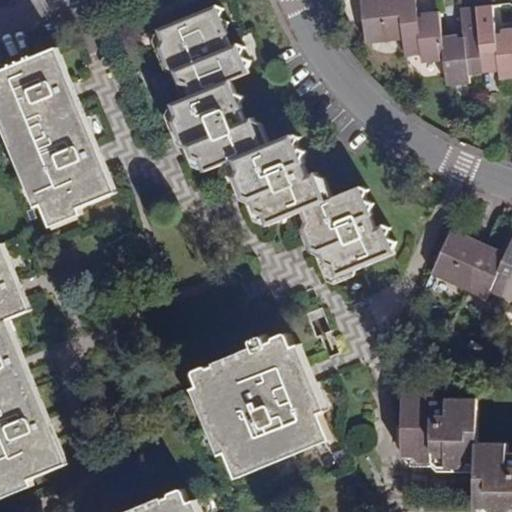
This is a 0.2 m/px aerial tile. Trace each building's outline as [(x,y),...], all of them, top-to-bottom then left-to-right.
[(403,40),(398,0),(360,0),(362,6),(365,44),(403,40)] [(413,0),(398,0),(403,40),(405,57),(420,55),(421,64),(444,62),(441,38),(438,13),(416,15),(413,0)] [(476,9),(483,75),(498,73),(499,80),(511,79),(511,30),(493,32),(491,8),(476,9)] [(462,36),(441,38),(444,62),(446,87),(468,85),(468,77),(483,75),(476,9),(459,12),(462,36)] [(212,173),(217,183),(245,171),(249,180),(246,186),(254,206),(260,209),(265,218),(274,225),(278,234),(310,219),(315,231),(312,236),(318,253),(326,256),(331,268),(338,270),(341,280),(402,253),(400,250),(405,242),(397,241),(395,237),(399,229),(389,228),(382,231),(376,218),(380,215),(379,212),(384,204),(376,203),(373,200),(378,193),(370,192),(337,207),(325,181),(318,184),(311,170),(316,167),(315,164),(319,156),(311,156),(310,152),(314,144),(306,144),(276,157),(265,131),(256,135),(250,121),(255,119),(254,116),(258,108),(250,107),(249,105),(253,97),(244,97),(264,88),(262,85),(267,77),(259,76),(257,72),(261,64),(251,63),(244,67),(238,53),(243,51),(242,47),(246,40),(238,39),(237,37),(242,28),(232,27),(172,52),(176,61),(174,69),(181,87),(189,90),(193,101),(201,105),(204,114),(186,122),(188,129),(185,138),(193,156),(202,160),(206,170),(212,173)] [(44,57),(106,197),(111,195),(50,55),(44,57)] [(44,57),(0,76),(0,121),(38,208),(45,224),(74,211),(106,197),(44,57)] [(0,121),(0,141),(31,211),(38,208),(0,121)] [(108,203),(106,197),(74,211),(77,217),(108,203)] [(430,276),(465,292),(486,247),(450,232),(430,276)] [(488,293),(504,300),(511,282),(511,240),(505,256),(486,247),(465,292),(485,301),(488,293)] [(29,315),(34,313),(6,248),(1,250),(29,315)] [(0,467),(3,474),(10,490),(40,478),(72,464),(11,323),(17,320),(29,315),(1,250),(0,250),(0,467)] [(17,320),(11,323),(72,464),(79,462),(17,320)] [(198,367),(204,380),(231,443),(241,467),(332,428),(324,409),(294,342),(288,328),(269,336),(266,329),(254,334),(257,342),(198,367)] [(324,409),(331,405),(302,338),(294,342),(324,409)] [(223,447),(231,443),(204,380),(196,384),(223,447)] [(451,387),(423,387),(422,452),(427,452),(431,451),(436,457),(450,457),(454,463),(475,463),(480,457),(493,457),(493,501),(495,501),(500,500),(506,508),(511,507),(511,436),(493,436),(493,391),(465,391),(465,397),(451,397),(451,387)] [(241,467),(244,474),(335,435),(332,428),(241,467)] [(449,467),(493,468),(493,457),(480,457),(475,463),(454,463),(450,457),(436,457),(431,451),(427,452),(427,457),(431,462),(443,462),(449,467)] [(44,486),(40,478),(10,490),(14,500),(44,486)] [(202,511),(197,501),(191,488),(135,511),(202,511)] [(202,511),(211,511),(205,498),(197,501),(202,511)] [(511,507),(506,508),(500,500),(495,501),(495,504),(501,511),(511,511),(511,507)]
